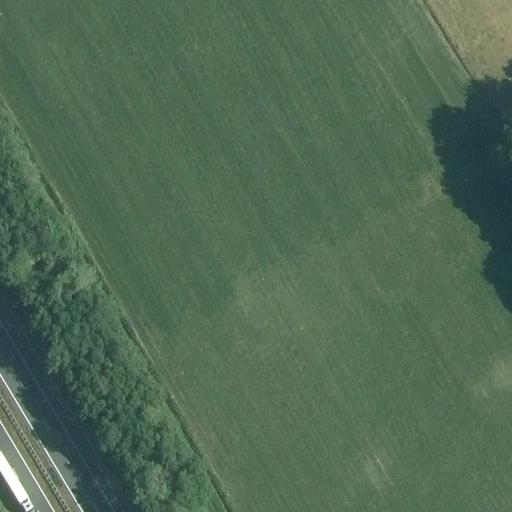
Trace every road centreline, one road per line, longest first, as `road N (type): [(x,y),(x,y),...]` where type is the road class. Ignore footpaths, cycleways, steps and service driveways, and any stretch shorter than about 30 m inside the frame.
road 1 (track): [(211,511),(0,142)]
road 2 (motorway): [(95,511),(0,352)]
